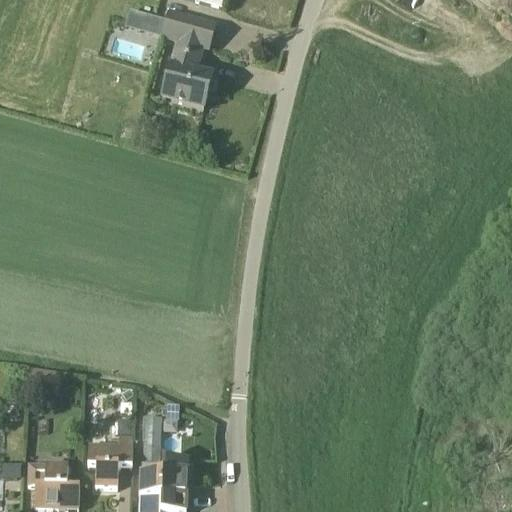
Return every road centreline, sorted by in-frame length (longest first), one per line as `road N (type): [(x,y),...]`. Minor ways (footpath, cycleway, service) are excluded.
road 1 (unclassified): [(238,382),(264,187),(316,0)]
road 2 (residential): [(240,511),(238,382)]
